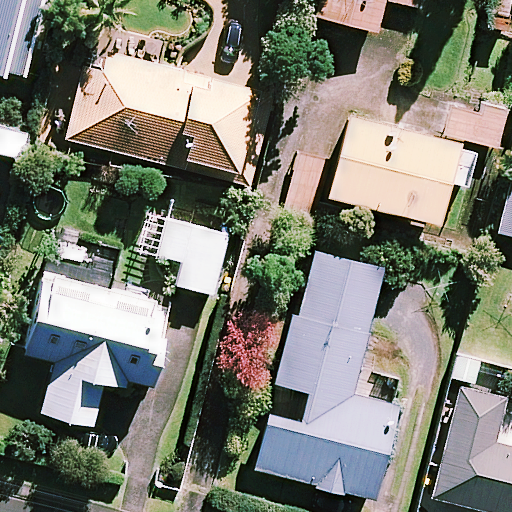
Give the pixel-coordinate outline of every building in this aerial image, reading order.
[(40,0),(0,0),(0,91),(4,92),(8,75),(20,78),(40,0)] [(381,0),(317,0),(314,14),(374,30),(381,0)] [(425,0),(387,0),(423,9),(425,0)] [(147,62),(152,43),(121,36),(117,53),(87,46),(83,66),(73,64),(56,135),(180,165),(182,156),(234,168),(253,88),(147,62)] [(496,145),(503,111),(452,101),(446,134),(496,145)] [(454,138),(345,111),(325,193),(434,220),(454,138)] [(511,172),(497,231),(511,234),(511,172)] [(225,234),(167,221),(154,280),(211,293),(225,234)] [(110,283),(118,250),(48,234),(21,352),(52,359),(41,411),(90,422),(101,376),(148,386),(169,296),(110,283)] [(381,267),(309,247),(249,465),(370,498),(395,404),(347,391),(381,267)] [(511,511),(511,444),(492,439),(503,396),(458,385),(430,495),(499,511),(511,511)]
